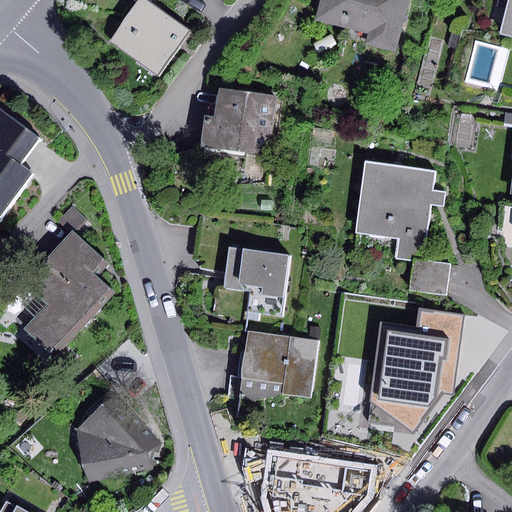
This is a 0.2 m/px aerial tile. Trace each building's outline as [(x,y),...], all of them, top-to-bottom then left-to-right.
[(111,43),(160,76),(190,32),(149,4),(142,0),(140,0),(138,4),(111,43)] [(407,0),(319,0),(314,20),(369,33),(366,44),(395,51),(407,0)] [(511,0),(508,0),(500,34),(511,36),(511,0)] [(205,116),(200,147),(270,157),(279,95),(218,86),(214,118),(205,116)] [(0,217),(31,174),(18,165),(37,139),(0,112),(0,217)] [(435,171),(365,163),(356,232),(401,237),(398,258),(414,260),(423,261),(430,205),(444,207),(446,192),(433,191),(435,171)] [(72,204),(58,219),(72,232),(86,217),(72,204)] [(228,231),(198,227),(195,244),(226,249),(228,231)] [(55,358),(114,292),(98,278),(109,265),(72,232),(24,285),(46,304),(24,330),(55,358)] [(289,255),(229,247),(224,287),(250,291),(247,311),(281,315),(289,255)] [(423,261),(414,260),(410,292),(446,297),(450,265),(423,261)] [(380,321),(368,402),(412,438),(443,393),(455,397),(470,313),(421,307),(418,326),(380,321)] [(318,342),(248,332),(242,377),(285,383),(283,395),(310,399),(318,342)] [(114,393),(77,430),(88,484),(142,470),(143,473),(154,470),(161,443),(114,393)] [(282,511),(355,511),(358,509),(349,500),(368,479),(345,458),(329,475),(309,457),(302,465),(284,448),(258,477),(289,505),(282,511)] [(27,511),(7,501),(0,511),(27,511)]
